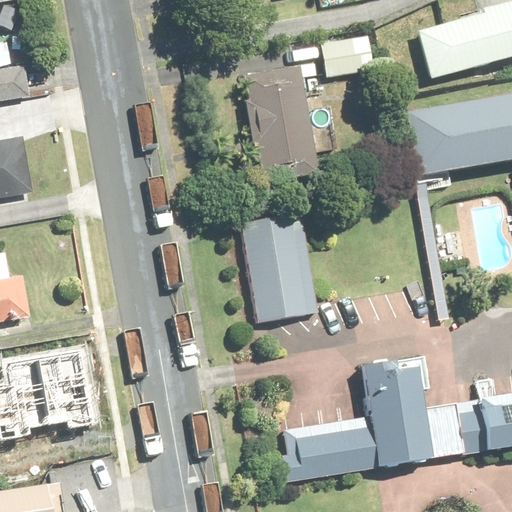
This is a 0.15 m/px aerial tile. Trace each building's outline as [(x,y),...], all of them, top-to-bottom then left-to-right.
[(511,12),(420,37),(433,85),(511,63),(511,12)] [(371,37),(320,45),(326,81),(377,73),(371,37)] [(0,73),(0,102),(30,98),(25,69),(0,73)] [(259,148),(265,184),(320,175),(304,72),(249,81),(252,105),(245,106),(252,149),(259,148)] [(511,102),(403,121),(414,183),(511,165),(511,102)] [(0,199),(31,194),(22,141),(0,144),(0,199)] [(302,214),(239,225),(257,329),(320,318),(302,214)] [(0,322),(29,318),(24,281),(9,283),(6,256),(0,256),(0,322)] [(511,448),(511,399),(427,413),(421,374),(396,378),(394,364),(365,368),(373,421),(277,435),(284,483),(511,448)] [(21,378),(0,381),(0,469),(63,461),(57,424),(47,425),(42,390),(23,393),(21,378)] [(0,492),(0,511),(58,511),(55,485),(0,492)]
